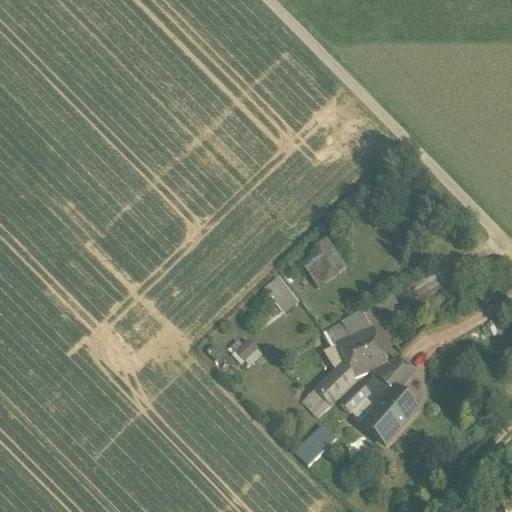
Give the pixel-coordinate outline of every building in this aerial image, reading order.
[(316,286),(345,269),(333,251),(306,269),(316,286)] [(296,304),(283,284),(268,294),(282,315),(296,304)] [(324,313),(336,304),(324,289),(312,297),(324,313)] [(341,325),(323,336),(330,350),(338,347),(337,346),(349,340),(341,325)] [(349,340),(337,346),(338,347),(345,364),(353,380),(354,385),(386,365),(372,330),(349,340)] [(258,356),(247,343),(237,353),(248,366),(258,356)] [(233,381),(240,376),(218,349),(210,355),(233,381)] [(395,360),(387,367),(371,376),(372,377),(374,378),(379,383),(380,382),(387,388),(387,387),(404,368),(395,360)] [(345,364),(314,393),(329,408),(354,385),(353,380),(345,364)] [(404,368),(387,387),(395,394),(412,375),(404,368)] [(374,378),(362,392),(367,397),(379,383),(374,378)] [(387,388),(380,382),(379,383),(367,397),(364,400),(365,401),(375,410),(362,425),(361,426),(385,447),(415,412),(395,394),(387,387),(387,388)] [(358,389),(340,405),(349,416),(350,415),(365,401),(364,400),(367,397),(362,392),(358,388),(357,389),(358,389)] [(329,408),(314,393),(302,404),(318,420),(329,408)] [(365,401),(350,415),(362,425),(375,410),(365,401)] [(323,430),(294,457),(307,470),(336,443),(323,430)] [(355,432),(344,450),(360,461),(371,443),(355,432)]
